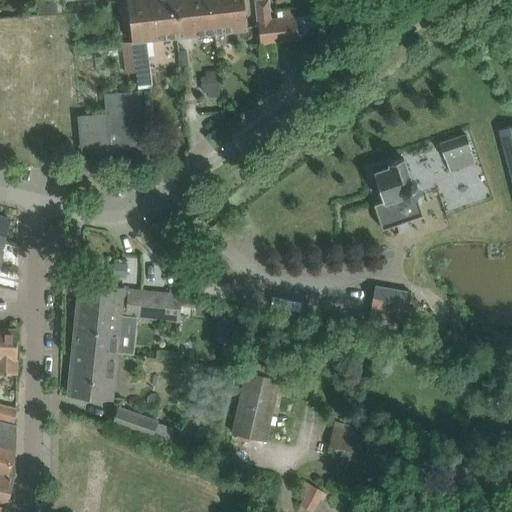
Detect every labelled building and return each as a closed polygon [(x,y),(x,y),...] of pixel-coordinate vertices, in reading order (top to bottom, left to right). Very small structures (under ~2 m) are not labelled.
[(128,0),(133,42),(137,72),(138,88),(140,88),(136,55),(153,53),(151,40),(177,37),(173,0),(128,0)] [(211,0),(173,0),(177,37),(215,33),(211,0)] [(211,0),(215,33),(247,30),(245,10),(243,0),(211,0)] [(57,3),(39,4),(40,13),(58,11),(57,3)] [(283,18),(286,42),(299,41),(296,16),(283,18)] [(271,19),(273,43),(286,42),(283,18),(271,19)] [(273,43),(271,19),(258,21),(258,25),(260,45),(273,43)] [(124,73),(137,72),(133,42),(121,43),(124,73)] [(222,90),(220,76),(206,77),(208,92),(222,90)] [(106,114),(78,116),(80,153),(144,149),(138,91),(103,94),(106,114)] [(466,134),(439,144),(444,159),(471,150),(466,134)] [(374,173),(378,184),(379,188),(379,189),(381,194),(383,201),(375,204),(373,204),(375,208),(382,229),(396,224),(409,220),(423,215),(416,196),(417,194),(419,190),(418,189),(418,188),(417,184),(411,182),(403,158),(388,164),(389,167),(374,173)] [(0,249),(2,250),(10,219),(0,216),(0,249)] [(156,251),(165,264),(187,249),(178,236),(156,251)] [(139,317),(142,291),(80,285),(78,308),(120,312),(120,311),(126,311),(126,316),(139,317)] [(375,288),(370,324),(404,330),(406,314),(407,315),(411,293),(375,288)] [(182,295),(142,291),(139,317),(180,321),(180,318),(193,319),(195,300),(182,299),(182,295)] [(116,351),(120,312),(78,308),(74,348),(105,352),(105,350),(116,351)] [(0,328),(0,374),(17,374),(17,329),(0,328)] [(105,352),(74,348),(69,394),(111,399),(116,351),(105,350),(105,352)] [(378,361),(376,367),(379,372),(385,373),(390,370),(391,364),(388,359),(383,358),(378,361)] [(232,433),(266,440),(280,380),(246,372),(232,433)] [(0,421),(13,424),(16,410),(0,405),(0,421)] [(111,424),(152,437),(167,442),(172,428),(157,423),(157,422),(117,408),(111,424)] [(0,421),(0,427),(16,432),(16,428),(17,425),(13,424),(0,421)] [(378,442),(356,437),(359,426),(334,421),(326,456),(388,470),(394,446),(383,444),(383,441),(379,440),(378,442)] [(0,446),(0,511),(5,511),(15,477),(9,475),(16,451),(0,446)] [(511,470),(455,457),(449,484),(511,498),(511,495),(511,470)] [(298,505),(310,511),(312,511),(324,492),(304,482),(297,495),(302,498),(298,505)] [(354,499),(347,511),(364,511),(367,506),(354,499)]
